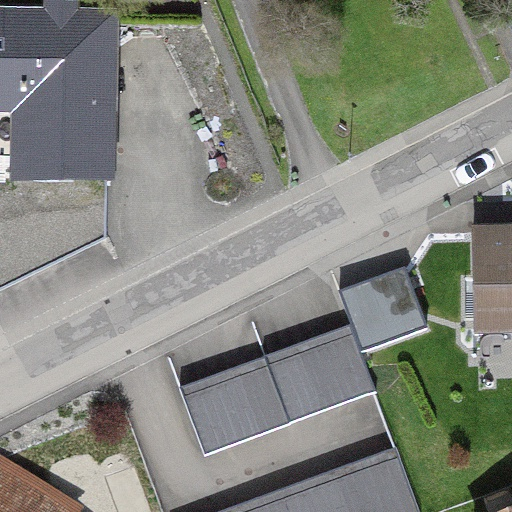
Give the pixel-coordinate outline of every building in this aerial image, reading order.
[(511,0),(480,0),(487,17),(511,6),(511,0)] [(16,176),(66,177),(106,178),(110,18),(0,15),(0,78),(18,79),(16,176)] [(0,282),(105,230),(106,178),(66,177),(0,209),(0,282)] [(473,232),(475,335),(511,333),(511,245),(501,245),(500,232),(473,232)] [(404,269),(338,294),(353,336),(360,354),(426,329),(404,269)] [(204,458),(374,394),(360,354),(353,336),(182,400),(204,458)] [(417,511),(394,449),(221,511),(417,511)] [(0,511),(73,511),(74,511),(0,465),(0,511)]
